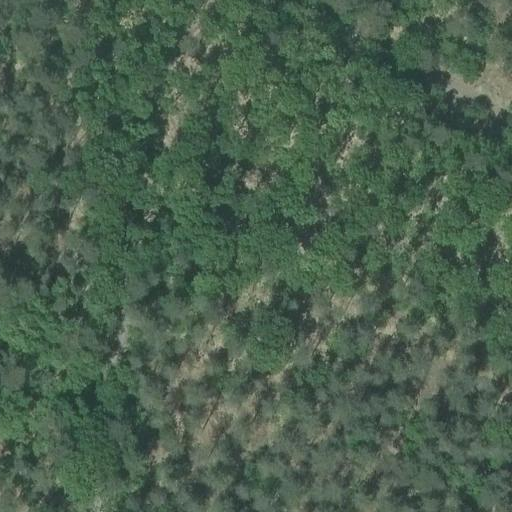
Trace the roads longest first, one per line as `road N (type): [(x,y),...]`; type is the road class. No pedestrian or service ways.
road 1 (unknown): [(511,128),(285,0)]
road 2 (track): [(111,339),(142,130)]
road 3 (track): [(95,511),(111,339)]
